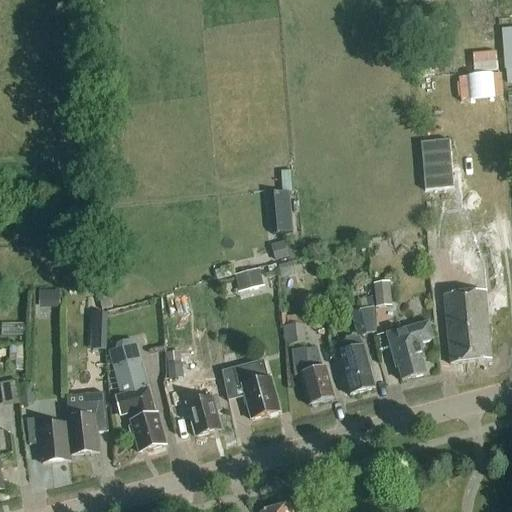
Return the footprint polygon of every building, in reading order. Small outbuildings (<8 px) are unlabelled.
[(511,33),(503,34),(506,74),(511,73),(511,33)] [(449,149),(421,151),(424,198),(452,196),(449,149)] [(268,196),(272,237),(292,235),(289,194),(268,196)] [(501,241),(482,242),(485,287),(504,285),(501,241)] [(283,244),(270,247),(275,263),(288,260),(283,244)] [(452,262),(477,261),(477,248),(451,249),(452,262)] [(292,265),(278,268),(281,281),(295,278),(292,265)] [(239,290),(260,284),(258,273),(236,279),(239,290)] [(376,310),(391,308),(388,285),(374,286),(376,310)] [(61,308),(62,291),(41,291),(40,307),(61,308)] [(446,296),(450,364),(494,362),(490,293),(446,296)] [(173,299),(166,301),(170,317),(177,316),(177,318),(190,315),(186,297),(173,300),(173,299)] [(109,298),(98,301),(101,312),(113,309),(109,298)] [(351,316),(358,340),(376,334),(374,310),(371,299),(358,302),(361,313),(351,316)] [(93,316),(92,352),(106,353),(107,316),(93,316)] [(282,329),(285,348),(304,346),(301,317),(286,319),(288,328),(282,329)] [(420,347),(432,343),(427,326),(386,337),(396,372),(398,371),(402,385),(426,378),(423,364),(425,364),(420,347)] [(362,350),(361,351),(358,339),(336,345),(339,357),(338,357),(348,398),(373,391),(362,350)] [(9,347),(10,374),(23,373),(23,347),(9,347)] [(131,424),(132,428),(130,428),(129,430),(130,435),(132,436),(134,435),(140,456),(167,448),(158,416),(157,417),(137,347),(109,355),(121,398),(115,400),(120,419),(134,415),(137,423),(131,424)] [(300,380),(307,408),(334,400),(325,370),(324,371),(322,350),(292,352),(294,380),(300,380)] [(166,355),(170,391),(184,389),(179,354),(166,355)] [(267,381),(263,364),(221,374),(227,404),(244,399),(250,422),(280,414),(271,380),(267,381)] [(34,406),(31,385),(17,387),(20,408),(34,406)] [(188,392),(189,397),(186,398),(188,407),(197,440),(223,433),(217,413),(222,412),(218,398),(217,399),(213,385),(188,392)] [(68,427),(66,427),(66,430),(69,429),(70,444),(65,444),(67,462),(70,462),(69,458),(99,455),(97,434),(107,433),(103,396),(85,398),(86,407),(68,409),(69,419),(67,419),(68,427)] [(42,465),(67,462),(65,444),(70,444),(69,429),(66,430),(66,427),(49,429),(48,420),(25,422),(28,446),(40,445),(42,465)]
